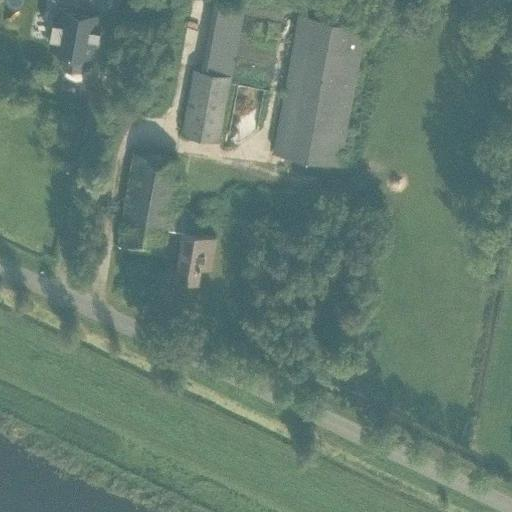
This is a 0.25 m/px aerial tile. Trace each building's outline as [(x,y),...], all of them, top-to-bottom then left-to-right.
[(218,139),(244,7),(213,1),(201,69),(194,68),(182,132),(218,139)] [(92,48),(98,15),(66,9),(60,41),(66,43),(61,65),(82,68),(86,46),(92,48)] [(338,163),(339,161),(364,25),(299,13),(274,151),(338,163)] [(162,252),(177,161),(178,159),(134,151),(118,244),(130,246),(130,247),(162,252)] [(185,210),(182,224),(197,227),(200,213),(185,210)] [(211,267),(216,236),(184,230),(176,275),(197,279),(200,265),(211,267)]
